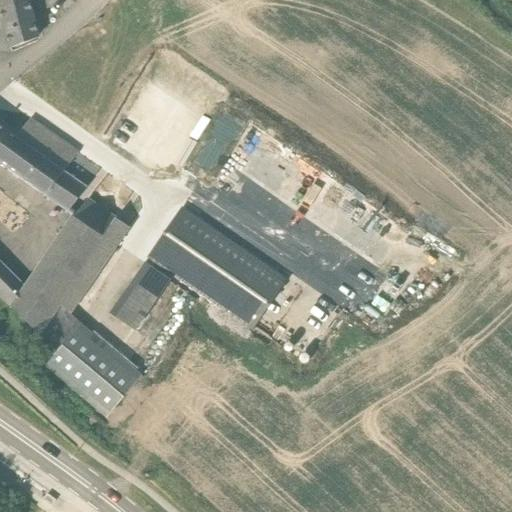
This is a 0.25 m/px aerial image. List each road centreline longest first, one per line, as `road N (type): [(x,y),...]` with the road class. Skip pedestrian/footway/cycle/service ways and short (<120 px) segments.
road 1 (primary): [(121,511),(0,425)]
road 2 (unclassified): [(0,72),(96,0)]
